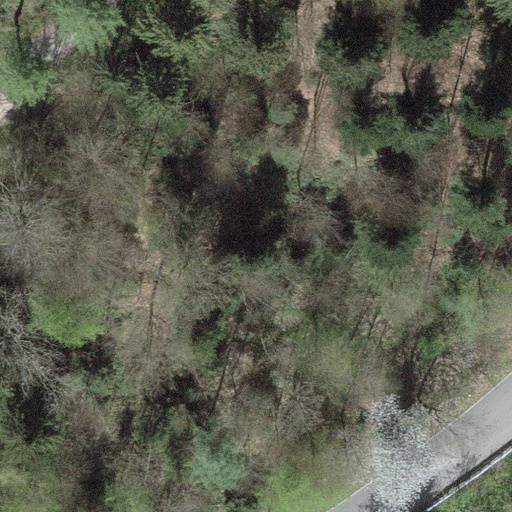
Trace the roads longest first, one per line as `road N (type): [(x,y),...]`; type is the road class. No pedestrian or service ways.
road 1 (unclassified): [(372,511),(511,410)]
road 2 (track): [(0,105),(96,0)]
